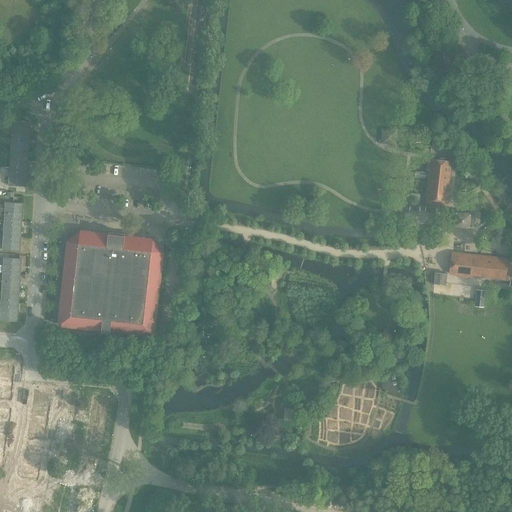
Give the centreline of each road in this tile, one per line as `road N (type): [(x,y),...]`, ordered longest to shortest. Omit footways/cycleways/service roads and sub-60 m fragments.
road 1 (residential): [(31,343),(47,101)]
road 2 (residential): [(119,441),(125,398),(116,384),(29,376),(31,343)]
road 3 (unclassified): [(303,511),(148,475)]
road 4 (unknown): [(29,376),(7,511)]
